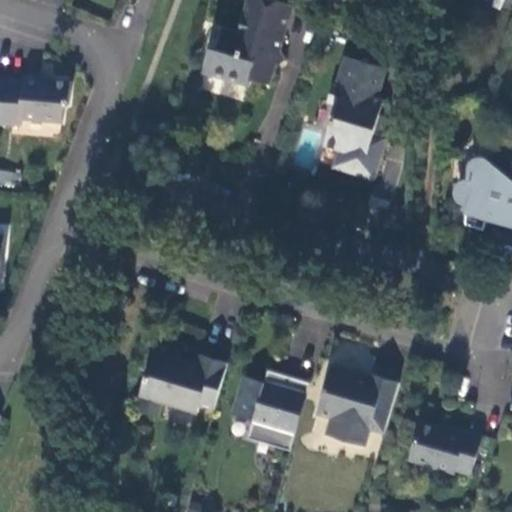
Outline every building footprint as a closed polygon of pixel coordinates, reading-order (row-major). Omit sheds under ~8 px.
[(292,0),(248,0),(241,27),(227,22),(221,43),(212,48),(206,70),(249,83),(252,74),(271,80),(277,60),(288,52),(282,42),(292,0)] [(380,57),(343,46),(334,78),(330,80),(326,94),(336,97),(332,111),(326,109),(318,136),(336,142),(332,157),(373,169),(380,145),(375,145),(381,124),(370,120),(379,89),(372,87),(380,57)] [(25,81),(7,80),(0,108),(0,124),(20,128),(22,120),(63,124),(65,106),(69,107),(71,82),(44,80),(44,76),(25,75),(25,81)] [(511,175),(489,156),(481,151),(475,155),(472,161),(470,175),(464,174),(459,181),(457,188),(460,194),(469,196),(469,220),(485,224),(490,211),(494,213),(497,218),(511,222),(511,175)] [(0,184),(16,188),(19,172),(0,168),(0,184)] [(201,397),(217,402),(231,356),(203,347),(201,352),(199,361),(183,357),(185,348),(187,342),(159,335),(140,403),(161,409),(166,395),(200,404),(201,397)] [(201,352),(185,348),(183,357),(199,361),(201,352)] [(270,365),(268,372),(289,379),(291,372),(270,365)] [(370,426),(386,430),(400,380),(373,372),(371,381),(360,378),(355,370),(334,365),(321,412),(332,415),(328,431),(365,443),(370,426)] [(254,415),(298,429),(312,378),(291,372),(289,379),(268,372),(267,376),(247,371),(236,408),(254,415)] [(251,430),(293,444),(298,429),(254,415),(251,430)] [(421,420),(409,457),(455,471),(456,468),(471,472),(483,434),(467,429),(466,431),(448,426),(447,428),(421,420)]
